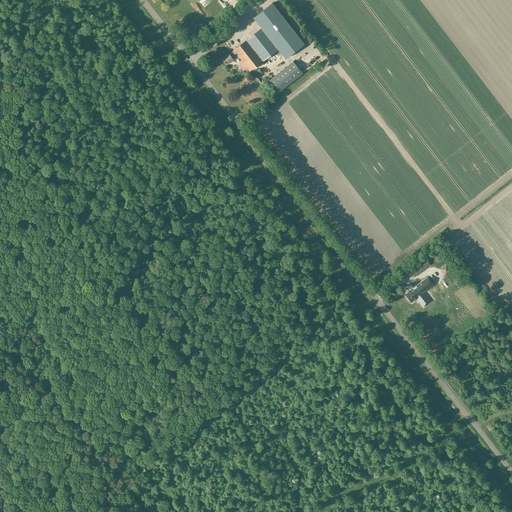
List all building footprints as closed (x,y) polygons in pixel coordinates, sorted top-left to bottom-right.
[(304,44),(279,12),(260,27),(261,28),(278,49),(285,59),(304,44)] [(236,55),(249,71),(262,61),(278,49),(261,28),(233,50),(234,51),(230,54),(229,53),(222,59),(226,64),(233,59),(232,58),(236,55)] [(239,71),(244,67),(240,62),(236,66),(239,71)] [(293,62),(269,80),(278,92),(302,74),(293,62)] [(414,277),(430,264),(424,257),(409,269),(414,277)] [(444,275),(451,270),(446,263),(439,269),(444,275)] [(427,277),(405,294),(411,302),(417,298),(424,307),(431,302),(424,293),(433,285),(427,277)] [(38,296),(45,293),(42,287),(36,290),(38,296)]
